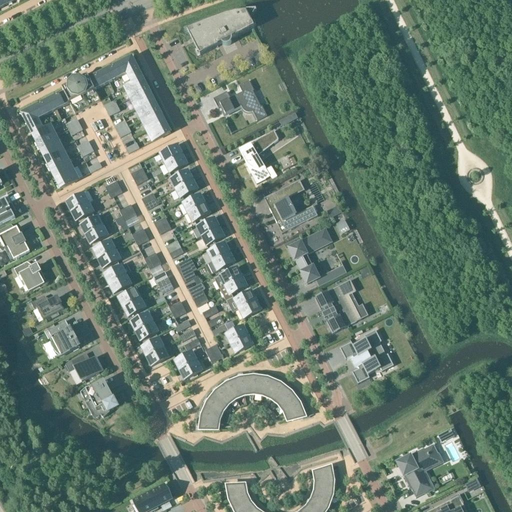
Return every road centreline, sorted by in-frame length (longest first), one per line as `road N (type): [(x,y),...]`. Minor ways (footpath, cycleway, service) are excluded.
road 1 (residential): [(35,210),(145,422),(159,431)]
road 2 (residential): [(157,410),(50,202)]
road 3 (residential): [(306,333),(200,125)]
road 4 (residential): [(185,133),(291,341)]
road 5 (residential): [(4,114),(141,44)]
road 6 (residential): [(157,410),(291,341)]
road 7 (tertiary): [(0,71),(124,14)]
road 8 (tertiary): [(118,2),(0,58)]
